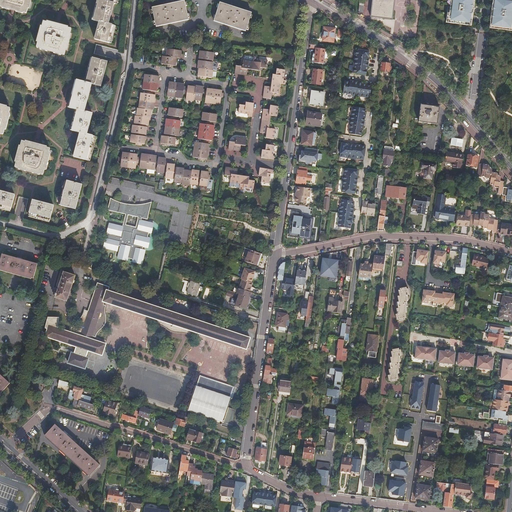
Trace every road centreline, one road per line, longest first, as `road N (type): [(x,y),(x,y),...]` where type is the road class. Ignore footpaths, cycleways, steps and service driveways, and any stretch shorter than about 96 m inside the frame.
road 1 (residential): [(8,444),(58,409),(243,468)]
road 2 (residential): [(129,64),(92,214),(55,236),(0,222)]
road 3 (residential): [(511,252),(459,239),(376,235),(275,256)]
road 4 (residential): [(243,468),(275,256)]
road 5 (residential): [(155,152),(216,165),(227,86),(166,71)]
road 6 (residential): [(466,113),(411,60),(315,0)]
road 7 (residential): [(287,167),(311,0)]
road 8 (residential): [(319,496),(448,511)]
